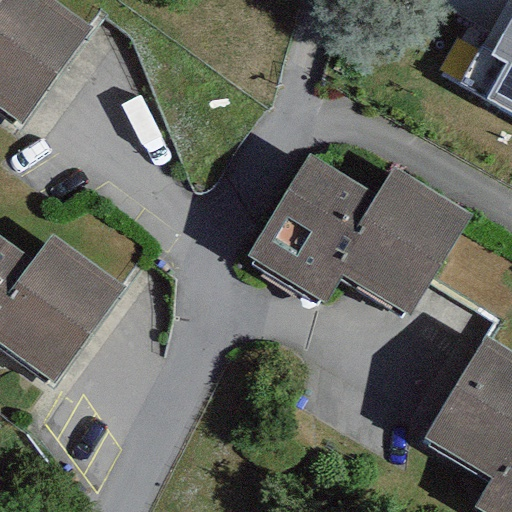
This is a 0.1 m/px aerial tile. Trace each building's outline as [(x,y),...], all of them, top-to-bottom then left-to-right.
[(3,0),(0,5),(0,97),(28,116),(96,16),(72,0),(3,0)] [(460,86),(511,115),(511,23),(495,54),(482,48),(460,86)] [(385,192),(314,149),(251,250),(322,293),(340,266),(385,192)] [(397,172),(385,192),(340,266),(410,311),(470,218),(397,172)] [(44,255),(0,314),(0,330),(58,373),(151,248),(85,200),(44,255)] [(0,224),(0,314),(44,255),(0,224)] [(511,341),(490,328),(433,422),(511,469),(511,341)] [(511,511),(511,474),(495,506),(506,511),(511,511)]
